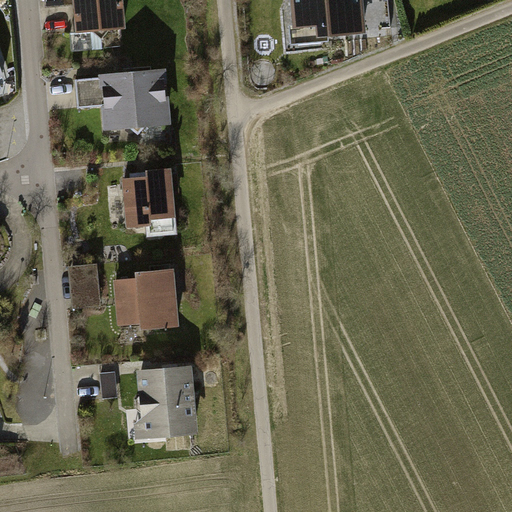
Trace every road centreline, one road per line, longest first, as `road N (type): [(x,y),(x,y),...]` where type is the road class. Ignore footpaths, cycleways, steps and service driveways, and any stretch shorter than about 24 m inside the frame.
road 1 (residential): [(28,0),(69,446)]
road 2 (unclassified): [(234,112),(271,511)]
road 3 (track): [(511,5),(234,112)]
